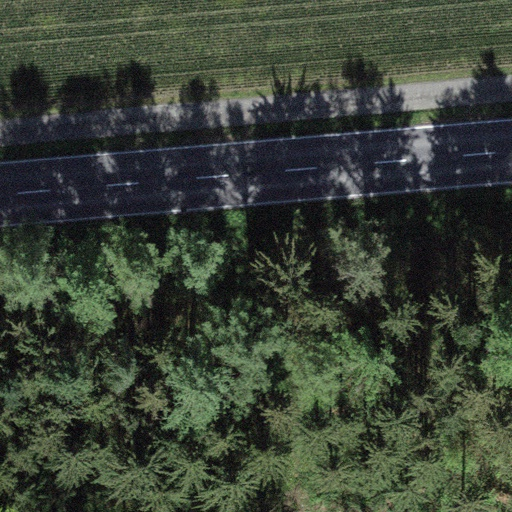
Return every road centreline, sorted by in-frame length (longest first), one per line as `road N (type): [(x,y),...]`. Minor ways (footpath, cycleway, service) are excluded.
road 1 (track): [(511,87),(0,132)]
road 2 (primary): [(0,195),(511,151)]
